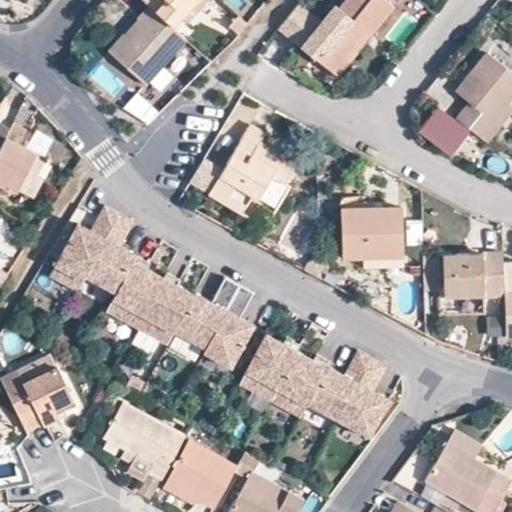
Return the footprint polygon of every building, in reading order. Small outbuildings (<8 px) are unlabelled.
[(137,0),(148,9),(170,28),(194,0),(137,0)] [(370,33),(371,33),(393,5),(385,0),(343,0),(337,8),(332,4),(299,47),(314,59),(315,58),(320,52),(336,64),(364,29),(370,33)] [(181,38),(170,28),(148,9),(108,55),(145,87),(185,41),(181,38)] [(225,25),(235,34),(244,24),(233,15),(225,25)] [(342,69),(371,33),(370,33),(364,29),(336,64),(320,52),(315,58),(314,59),(336,76),(341,70),(342,69)] [(507,102),(511,95),(511,72),(486,52),(454,91),(468,102),(474,107),(473,108),(461,123),(485,142),(498,128),(497,127),(492,123),(491,122),(507,102)] [(126,108),(145,120),(156,103),(138,90),(126,108)] [(460,122),(461,123),(473,108),(474,107),(468,102),(455,118),(460,122)] [(511,110),(511,105),(507,102),(491,122),(492,123),(497,127),(498,128),(511,110)] [(252,194),(258,198),(270,176),(283,184),(295,163),(258,142),(263,132),(248,124),(207,193),(240,213),(252,194)] [(8,131),(0,146),(0,183),(16,192),(35,155),(19,147),(26,133),(11,125),(8,131)] [(0,146),(8,131),(0,126),(0,146)] [(86,275),(120,212),(106,204),(93,230),(79,223),(51,275),(79,289),(86,275)] [(341,257),(362,256),(363,256),(403,255),(401,206),(339,208),(341,257)] [(135,220),(120,212),(86,275),(117,292),(137,254),(121,245),(135,220)] [(504,294),(502,261),(502,252),(441,254),(443,296),(483,295),(504,294)] [(152,262),(137,254),(117,292),(107,310),(138,326),(165,277),(149,268),(152,262)] [(403,265),(403,255),(363,256),(362,256),(362,266),(402,265),(403,265)] [(511,260),(502,261),(504,294),(506,335),(511,334),(511,260)] [(0,269),(0,284),(2,286),(8,275),(0,270),(0,269)] [(138,326),(169,343),(176,329),(195,294),(179,284),(182,278),(168,271),(165,277),(138,326)] [(206,346),(241,284),(226,275),(212,301),(196,292),(195,294),(176,329),(206,346)] [(254,291),(241,284),(206,346),(204,351),(232,365),(254,323),(240,316),(254,291)] [(240,382),(270,399),(297,350),(300,344),(286,336),(282,342),(266,333),(240,382)] [(506,353),(506,335),(497,335),(497,353),(506,353)] [(308,402),(339,419),(373,356),(359,348),(345,374),(329,364),(308,402)] [(270,399),(301,415),(308,402),(329,364),(331,360),(316,353),(313,358),(297,350),(270,399)] [(387,364),(373,356),(339,419),(370,435),(390,398),(373,388),(387,364)] [(54,409),(73,400),(57,367),(24,382),(18,371),(1,378),(26,431),(42,423),(44,427),(58,420),(57,416),(54,409)] [(76,407),(73,400),(54,409),(57,416),(75,407),(76,407)] [(104,436),(126,447),(152,460),(152,461),(148,471),(162,478),(184,434),(122,401),(104,436)] [(0,442),(9,428),(0,421),(0,442)] [(10,428),(9,428),(0,442),(0,453),(14,430),(10,428)] [(448,444),(475,458),(482,446),(455,431),(448,444)] [(169,482),(199,497),(215,506),(235,467),(236,465),(188,440),(168,481),(169,482)] [(428,481),(483,511),(495,511),(511,481),(511,479),(475,458),(448,444),(428,481)] [(121,457),(148,471),(152,461),(152,460),(126,447),(126,448),(121,457)] [(248,474),(250,470),(254,464),(269,472),(272,464),(244,449),(236,465),(235,467),(248,474)] [(295,511),(303,498),(250,470),(248,474),(229,511),(295,511)] [(199,498),(199,497),(169,482),(168,481),(165,486),(197,503),(199,498)] [(417,511),(402,503),(396,511),(417,511)]
